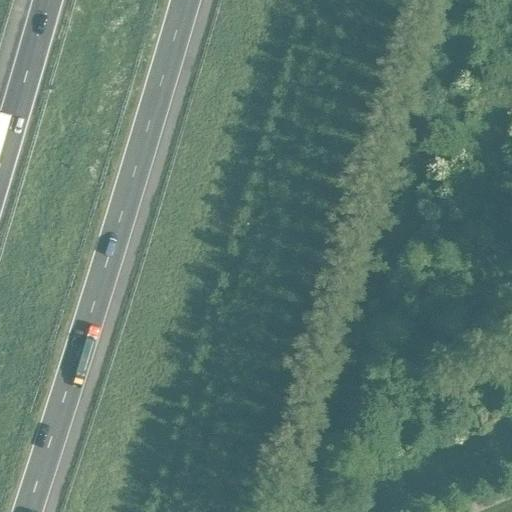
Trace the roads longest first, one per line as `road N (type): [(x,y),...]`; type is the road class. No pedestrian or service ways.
road 1 (motorway): [(24,511),(186,0)]
road 2 (motorway): [(45,0),(0,160)]
